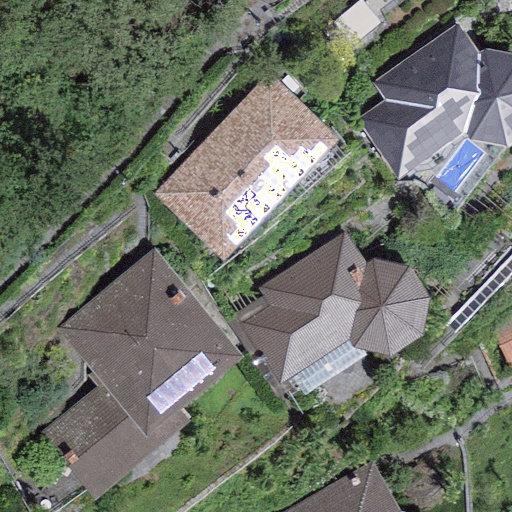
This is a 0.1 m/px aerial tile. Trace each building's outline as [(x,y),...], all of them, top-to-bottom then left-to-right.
[(384,99),(357,119),(402,181),(466,133),(469,137),(507,141),(511,137),(511,52),(477,48),(457,21),(372,82),(384,99)] [(266,71),(153,194),(222,257),(335,134),(266,71)] [(269,303),(239,322),(278,380),(347,335),(353,344),(389,350),(422,327),(427,292),(405,261),(371,256),(364,261),(345,230),(257,286),(269,303)] [(154,244),(57,324),(102,380),(42,429),(95,493),(188,416),(177,403),(242,350),(154,244)] [(511,298),(483,312),(511,372),(511,298)] [(281,511),(410,511),(399,510),(370,461),(281,511)]
